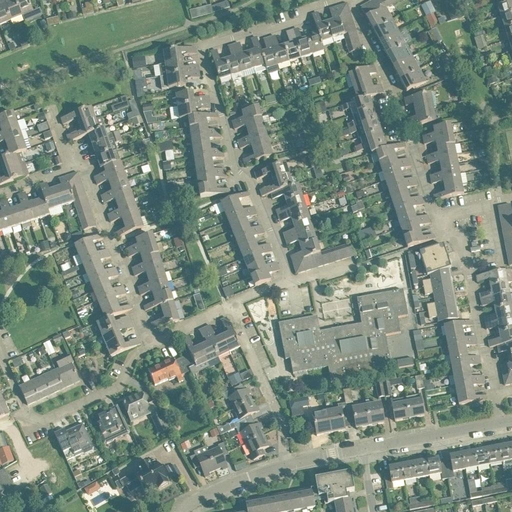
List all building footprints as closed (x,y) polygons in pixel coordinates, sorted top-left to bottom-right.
[(0,0),(0,25),(11,21),(1,0),(0,0)] [(1,0),(11,21),(22,16),(15,1),(10,3),(8,0),(1,0)] [(17,0),(15,1),(22,16),(33,12),(28,0),(17,0)] [(378,13),(383,10),(378,0),(374,0),(372,2),(378,13)] [(378,0),(383,10),(386,8),(389,7),(384,0),(378,0)] [(498,6),(501,18),(511,14),(511,1),(494,7),(498,6)] [(367,4),(373,16),(378,13),(372,2),(367,4)] [(430,2),(421,6),(426,17),(433,14),(436,13),(430,2)] [(483,3),(472,7),(474,13),(485,9),(483,4),(483,3)] [(332,39),(344,36),(344,35),(342,30),(340,23),(338,18),(350,14),(347,4),(329,10),(333,21),(327,23),(332,39)] [(361,8),(366,19),(373,16),(367,4),(361,8)] [(471,6),(465,9),(467,15),(473,12),(471,6)] [(366,19),(373,31),(393,20),(386,8),(383,10),(378,13),(373,16),(366,19)] [(460,10),(449,14),(451,20),(463,17),(460,10)] [(321,43),(322,43),(332,39),(327,23),(322,25),(318,13),(312,15),(315,24),(321,43)] [(352,20),(350,14),(338,18),(340,23),(352,20)] [(435,29),(433,25),(438,23),(433,14),(426,17),(425,18),(432,31),(435,29)] [(467,15),(471,27),(477,25),(473,14),(467,15)] [(511,14),(501,18),(505,29),(511,26),(511,14)] [(354,26),(352,20),(340,23),(342,30),(354,26)] [(373,31),(380,43),(399,33),(393,20),(373,31)] [(307,39),(312,55),(324,52),(322,43),(321,43),(315,24),(309,26),(313,37),(307,39)] [(342,30),(344,35),(356,32),(354,26),(342,30)] [(292,31),(301,59),(312,55),(307,39),(302,41),(298,29),(292,31)] [(285,46),(290,62),(301,59),(292,31),(286,33),(290,44),(285,46)] [(344,36),(345,42),(357,38),(356,32),(344,35),(344,36)] [(380,43),(386,55),(406,45),(399,33),(380,43)] [(269,38),(278,66),(290,62),(285,46),(279,48),(275,36),(269,38)] [(480,37),(474,39),(478,50),(483,48),(480,37)] [(249,53),(254,69),(256,74),(266,71),(266,70),(265,66),(261,53),(262,53),(257,38),(251,40),(254,51),(249,53)] [(262,53),(261,53),(265,66),(266,70),(266,71),(268,75),(280,72),(278,66),(269,38),(263,40),(267,51),(262,53)] [(357,38),(345,42),(347,48),(359,44),(357,38)] [(11,43),(14,51),(21,48),(18,40),(11,43)] [(240,43),(234,45),(242,73),(254,69),(249,53),(243,55),(240,43)] [(359,44),(347,48),(349,54),(351,53),(356,52),(359,51),(361,50),(359,44)] [(231,59),(226,60),(231,77),(232,81),(244,78),(242,73),(234,45),(228,47),(231,59)] [(386,55),(393,68),(413,57),(406,45),(386,55)] [(165,65),(182,62),(181,55),(184,55),(184,56),(196,54),(195,48),(163,52),(165,65)] [(217,51),(211,53),(219,80),(231,77),(226,60),(220,62),(217,51)] [(482,56),(480,57),(480,59),(481,61),(496,57),(495,54),(495,52),(488,54),(482,56)] [(393,68),(400,80),(419,70),(413,57),(393,68)] [(140,58),(132,59),(134,69),(141,68),(140,58)] [(161,77),(199,72),(198,66),(186,68),(186,69),(183,69),(182,62),(165,65),(159,65),(159,66),(154,67),(156,78),(161,77)] [(349,75),(354,89),(371,83),(369,76),(377,74),(374,66),(349,75)] [(340,70),(332,73),(334,80),(343,76),(340,70)] [(400,80),(407,93),(426,82),(419,70),(400,80)] [(167,77),(167,79),(169,89),(186,86),(185,79),(187,79),(187,80),(200,78),(199,72),(161,77),(161,78),(167,77)] [(146,79),(135,81),(137,98),(144,97),(143,91),(147,90),(146,79)] [(369,97),(370,98),(383,93),(381,86),(373,88),(371,83),(354,89),(358,101),(369,97)] [(176,95),(178,108),(210,103),(209,97),(196,99),(196,100),(194,100),(193,93),(176,95)] [(414,105),(415,111),(433,108),(430,94),(404,99),(406,107),(414,105)] [(354,102),(350,104),(351,109),(353,116),(373,109),(370,98),(369,97),(358,101),(354,102)] [(324,102),(314,104),(317,115),(327,112),(324,102)] [(40,103),(33,106),(35,112),(42,109),(40,103)] [(179,120),(188,118),(196,117),(195,110),(198,110),(198,111),(210,109),(210,103),(178,108),(179,120)] [(152,105),(141,107),(143,113),(153,112),(152,105)] [(310,105),(298,108),(300,117),(312,113),(310,105)] [(92,108),(61,119),(63,125),(73,122),(72,121),(75,120),(77,119),(79,126),(96,119),(96,118),(92,108)] [(233,126),(261,118),(258,108),(249,111),(242,113),(244,119),(232,122),(233,126)] [(416,118),(408,119),(410,127),(436,122),(433,108),(415,111),(416,118)] [(373,109),(353,116),(356,122),(357,127),(377,120),(373,109)] [(153,112),(143,113),(148,125),(159,123),(158,117),(154,118),(153,112)] [(0,127),(0,128),(16,122),(13,113),(0,117),(0,127)] [(188,118),(189,128),(207,126),(206,120),(218,118),(217,114),(196,117),(188,118)] [(248,132),(264,128),(264,127),(271,125),(268,116),(261,118),(233,126),(235,130),(246,127),(248,132)] [(77,133),(67,136),(69,142),(79,139),(89,136),(88,135),(100,131),(100,130),(103,129),(106,128),(102,117),(96,119),(79,126),(82,132),(80,133),(77,134),(77,133)] [(142,123),(140,117),(132,120),(134,126),(142,123)] [(359,132),(356,133),(358,139),(360,138),(381,132),(377,120),(357,127),(359,132)] [(0,138),(20,132),(16,122),(0,128),(2,134),(0,134),(0,138)] [(423,141),(452,135),(450,125),(433,129),(434,134),(423,137),(423,141)] [(189,128),(191,138),(220,134),(219,130),(208,132),(207,126),(189,128)] [(238,141),(239,145),(267,137),(264,128),(248,132),(249,138),(238,141)] [(100,131),(88,135),(89,136),(92,146),(108,141),(112,140),(112,139),(110,135),(106,136),(103,129),(100,130),(100,131)] [(7,147),(23,141),(20,132),(0,138),(0,143),(5,142),(7,147)] [(53,138),(50,132),(43,134),(45,140),(53,138)] [(381,132),(360,138),(363,145),(364,150),(369,149),(371,154),(387,149),(385,143),(381,132)] [(156,143),(163,142),(162,133),(155,134),(156,143)] [(191,138),(193,148),(210,146),(209,140),(221,138),(220,134),(191,138)] [(437,148),(454,145),(452,135),(423,141),(424,145),(436,143),(437,148)] [(251,146),(253,152),(270,147),(267,137),(239,145),(240,149),(251,146)] [(299,140),(295,141),(297,149),(305,147),(302,139),(299,140)] [(108,141),(92,146),(96,158),(112,152),(117,150),(115,144),(114,144),(112,140),(108,141)] [(0,155),(0,160),(20,153),(27,151),(23,141),(7,147),(9,153),(0,155)] [(155,144),(159,153),(168,152),(166,142),(155,144)] [(152,149),(150,144),(145,146),(138,148),(141,155),(147,153),(146,151),(152,149)] [(376,153),(379,162),(395,157),(393,152),(405,148),(403,144),(387,149),(376,153)] [(427,161),(456,155),(454,145),(437,148),(438,154),(426,156),(427,161)] [(193,148),(194,158),(223,154),(222,150),(211,151),(210,146),(193,148)] [(255,157),(243,160),(244,165),(272,157),(270,147),(253,152),(255,157)] [(116,163),(120,162),(121,162),(117,150),(112,152),(96,158),(101,169),(104,168),(116,164),(116,163)] [(0,165),(1,165),(3,172),(25,164),(20,153),(0,160),(0,165)] [(194,158),(196,168),(213,166),(212,160),(224,158),(223,154),(194,158)] [(441,168),(458,165),(456,155),(427,161),(428,165),(440,163),(441,168)] [(379,162),(382,172),(410,163),(408,159),(397,163),(395,157),(379,162)] [(317,160),(310,162),(312,169),(319,166),(317,160)] [(96,182),(123,172),(120,162),(116,163),(116,164),(104,168),(106,173),(94,178),(96,182)] [(163,163),(164,172),(171,170),(170,162),(163,163)] [(382,172),(385,181),(402,176),(400,171),(411,167),(410,163),(382,172)] [(2,178),(0,179),(0,186),(29,176),(25,164),(3,172),(5,179),(3,180),(2,178)] [(273,181),(289,176),(285,164),(255,174),(257,180),(269,176),(268,175),(271,174),(273,181)] [(430,176),(431,180),(460,175),(458,165),(441,168),(442,174),(430,176)] [(153,179),(148,166),(141,168),(146,181),(153,179)] [(196,168),(197,178),(226,174),(225,169),(213,171),(213,166),(196,168)] [(111,187),(127,181),(123,172),(96,182),(97,186),(109,182),(111,187)] [(166,173),(167,182),(174,181),(172,172),(166,173)] [(77,173),(65,177),(67,183),(80,180),(77,173)] [(197,178),(199,188),(216,186),(215,180),(226,178),(226,174),(197,178)] [(348,175),(341,177),(343,184),(350,181),(348,175)] [(443,182),(445,188),(462,185),(460,175),(431,180),(432,184),(443,182)] [(293,187),(289,176),(273,181),(275,187),(272,188),(272,187),(260,191),(262,197),(271,194),(293,187)] [(385,181),(388,191),(416,182),(415,178),(403,182),(402,176),(385,181)] [(56,189),(61,207),(74,203),(73,201),(71,195),(69,189),(67,183),(65,177),(59,180),(62,187),(56,189)] [(80,180),(67,183),(69,189),(81,185),(80,180)] [(103,201),(130,191),(127,181),(111,187),(112,192),(101,196),(103,201)] [(388,191),(392,201),(408,195),(406,190),(417,186),(416,182),(388,191)] [(48,211),(61,207),(56,189),(49,191),(47,184),(39,186),(40,188),(48,211)] [(69,189),(71,195),(83,191),(81,185),(69,189)] [(286,202),(303,197),(299,185),(293,187),(271,194),(273,200),(284,196),(286,202)] [(434,196),(435,200),(463,195),(462,185),(445,188),(446,194),(434,196)] [(199,188),(200,198),(229,194),(228,189),(216,191),(216,186),(199,188)] [(35,203),(40,219),(50,216),(48,211),(40,188),(36,190),(40,201),(35,203)] [(71,195),(73,201),(85,197),(83,191),(71,195)] [(117,206),(133,200),(130,191),(103,201),(104,204),(115,200),(117,206)] [(219,215),(224,213),(240,206),(238,201),(249,197),(248,192),(215,206),(219,215)] [(21,195),(31,222),(40,219),(35,203),(29,205),(25,193),(21,195)] [(21,207),(16,209),(21,225),(31,222),(21,195),(17,196),(21,207)] [(392,201),(395,210),(422,201),(421,197),(410,201),(408,195),(392,201)] [(73,201),(74,203),(76,207),(88,203),(85,197),(73,201)] [(278,217),(306,209),(303,197),(286,202),(288,207),(276,211),(278,217)] [(6,200),(2,201),(11,229),(21,225),(16,209),(10,211),(6,200)] [(108,215),(109,219),(137,210),(133,200),(117,206),(119,211),(108,215)] [(0,207),(2,214),(0,214),(0,226),(2,232),(11,229),(2,201),(0,201),(0,207)] [(395,210),(398,220),(414,214),(412,209),(424,205),(422,201),(395,210)] [(88,203),(76,207),(77,213),(89,209),(88,203)] [(498,207),(500,218),(511,215),(511,213),(510,205),(498,207)] [(224,213),(228,222),(255,211),(254,207),(243,212),(240,206),(224,213)] [(91,215),(89,209),(77,213),(79,219),(91,215)] [(293,225),(310,220),(306,209),(278,217),(280,223),(291,219),(293,225)] [(122,219),(124,225),(140,219),(137,210),(109,219),(111,223),(122,219)] [(228,222),(232,231),(248,225),(246,220),(257,215),(255,211),(228,222)] [(398,220),(401,229),(429,220),(427,216),(416,220),(414,214),(398,220)] [(93,221),(91,215),(79,219),(81,224),(93,221)] [(511,215),(500,218),(501,224),(511,221),(511,215)] [(126,230),(114,234),(116,238),(143,229),(143,228),(148,226),(145,217),(140,219),(124,225),(126,230)] [(283,234),(285,240),(313,231),(310,220),(293,225),(295,230),(283,234)] [(401,229),(404,239),(421,233),(419,228),(430,224),(429,220),(401,229)] [(96,227),(93,221),(81,224),(84,231),(96,227)] [(511,221),(501,224),(502,230),(511,228),(511,221)] [(232,231),(236,241),(263,230),(261,226),(250,230),(248,225),(232,231)] [(368,229),(359,233),(362,242),(371,239),(368,229)] [(236,241),(240,250),(255,244),(253,238),(264,234),(263,230),(236,241)] [(299,242),(300,248),(317,243),(313,231),(285,240),(287,246),(299,242)] [(404,239),(408,248),(435,239),(434,235),(422,239),(421,233),(404,239)] [(511,234),(503,236),(505,242),(511,240),(511,234)] [(75,246),(79,255),(94,249),(92,244),(103,239),(102,235),(75,246)] [(127,253),(155,245),(152,235),(136,240),(138,246),(126,250),(127,253)] [(180,238),(173,240),(176,249),(183,246),(180,238)] [(302,253),(291,257),(296,274),(307,271),(303,260),(309,258),(315,256),(321,254),(317,243),(300,248),(302,253)] [(240,250),(243,259),(270,248),(269,244),(258,249),(255,244),(240,250)] [(142,259),(158,254),(155,245),(127,253),(129,258),(140,254),(142,259)] [(350,245),(344,246),(348,258),(354,256),(350,245)] [(438,247),(419,253),(422,262),(423,262),(425,271),(427,276),(430,275),(448,269),(451,268),(449,263),(446,254),(443,245),(439,246),(438,247)] [(344,246),(338,248),(342,260),(348,258),(344,246)] [(243,259),(247,269),(263,262),(261,257),(272,252),(270,248),(243,259)] [(338,248),(332,250),(336,262),(342,260),(338,248)] [(79,255),(82,265),(109,254),(108,250),(97,254),(94,249),(79,255)] [(332,250),(326,252),(330,264),(336,262),(332,250)] [(326,252),(321,254),(324,266),(330,264),(326,252)] [(82,265),(86,274),(102,267),(100,262),(111,258),(109,254),(82,265)] [(133,273),(161,264),(158,254),(142,259),(144,265),(132,269),(133,273)] [(324,266),(321,254),(315,256),(318,267),(324,266)] [(318,267),(315,256),(309,258),(312,269),(318,267)] [(312,269),(309,258),(303,260),(307,271),(312,269)] [(247,269),(251,278),(278,267),(276,263),(265,267),(263,262),(247,269)] [(148,279),(164,274),(161,264),(133,273),(135,277),(146,273),(148,279)] [(69,270),(61,274),(63,277),(66,276),(71,274),(81,270),(79,266),(69,270)] [(86,274),(90,283),(117,272),(115,268),(104,273),(102,267),(86,274)] [(217,270),(220,278),(228,275),(225,267),(217,270)] [(251,278),(255,287),(271,281),(268,275),(279,271),(278,267),(251,278)] [(431,280),(422,282),(424,289),(452,283),(451,275),(449,275),(448,269),(430,275),(430,276),(431,280)] [(489,281),(490,287),(507,284),(511,282),(511,281),(510,270),(476,277),(477,283),(489,281)] [(90,283),(94,293),(110,286),(108,281),(119,276),(117,272),(90,283)] [(139,292),(167,283),(164,274),(148,279),(150,284),(138,288),(139,292)] [(152,292),(154,298),(170,293),(167,283),(139,292),(141,296),(152,292)] [(452,283),(424,289),(425,296),(433,294),(434,299),(453,295),(452,292),(454,292),(452,283)] [(480,294),(481,301),(511,295),(511,294),(509,295),(507,284),(490,287),(491,292),(480,294)] [(94,293),(98,302),(125,291),(123,287),(112,291),(110,286),(94,293)] [(231,286),(224,289),(227,297),(235,294),(231,286)] [(317,317),(278,324),(283,350),(284,350),(286,360),(290,359),(293,374),(306,372),(328,368),(331,384),(341,382),(377,375),(376,370),(391,367),(386,336),(401,334),(398,319),(408,317),(403,290),(357,299),(362,325),(320,332),(317,317)] [(98,302),(102,311),(117,305),(115,299),(126,295),(125,291),(98,302)] [(145,311),(161,306),(173,302),(170,293),(154,298),(156,303),(144,307),(145,311)] [(435,304),(427,305),(428,312),(457,307),(455,299),(454,299),(453,295),(434,299),(435,304)] [(494,304),(495,311),(511,308),(511,307),(511,306),(511,295),(481,301),(482,307),(494,304)] [(165,319),(151,324),(153,330),(179,322),(173,302),(161,306),(165,319)] [(102,311),(105,320),(113,317),(113,318),(132,309),(131,305),(120,310),(117,305),(102,311)] [(457,307),(428,312),(429,319),(438,317),(439,323),(457,319),(457,316),(458,315),(457,307)] [(484,318),(485,324),(511,319),(511,312),(511,308),(495,311),(496,316),(484,318)] [(97,324),(101,335),(131,323),(129,317),(117,322),(118,323),(115,324),(113,318),(113,317),(105,320),(97,324)] [(222,337),(229,353),(240,347),(227,318),(221,321),(226,332),(227,332),(228,334),(222,337)] [(499,334),(511,331),(511,319),(485,324),(486,330),(498,328),(499,334)] [(444,327),(446,337),(463,333),(461,328),(473,326),(473,321),(444,327)] [(101,335),(106,346),(122,339),(119,333),(122,332),(122,333),(134,328),(131,323),(101,335)] [(205,329),(218,358),(229,353),(222,337),(216,340),(214,338),(216,337),(210,326),(205,329)] [(200,348),(208,363),(218,358),(205,329),(199,331),(204,343),(205,342),(207,345),(200,348)] [(64,335),(67,340),(74,337),(71,331),(64,335)] [(490,348),(498,347),(511,343),(511,331),(499,334),(500,340),(488,342),(490,348)] [(446,337),(448,346),(476,341),(475,337),(464,339),(463,333),(446,337)] [(195,366),(190,369),(191,371),(193,376),(210,368),(208,363),(200,348),(194,351),(193,348),(194,347),(189,336),(183,339),(195,366)] [(122,339),(106,346),(111,357),(141,345),(138,339),(127,344),(127,345),(124,346),(122,339)] [(448,346),(450,356),(466,353),(465,348),(477,345),(476,341),(448,346)] [(507,352),(508,359),(511,358),(511,343),(498,347),(499,354),(507,352)] [(450,356),(451,366),(480,361),(479,357),(467,359),(466,353),(450,356)] [(58,369),(67,388),(80,382),(72,364),(73,363),(70,356),(56,363),(59,369),(58,369)] [(190,369),(188,366),(184,357),(175,362),(173,359),(162,364),(162,365),(148,371),(155,386),(169,380),(169,381),(176,378),(179,383),(184,381),(181,375),(191,371),(190,369)] [(20,358),(12,362),(15,369),(24,365),(20,358)] [(509,365),(501,366),(505,386),(511,385),(509,373),(511,372),(511,358),(508,359),(509,365)] [(398,368),(413,366),(412,359),(397,362),(398,368)] [(451,366),(453,376),(470,373),(469,367),(481,365),(480,361),(451,366)] [(45,375),(54,394),(67,388),(58,369),(45,375)] [(250,371),(241,376),(243,382),(253,377),(250,371)] [(453,376),(455,386),(484,381),(483,376),(471,379),(470,373),(453,376)] [(32,381),(41,400),(54,394),(45,375),(32,381)] [(239,375),(229,380),(233,386),(242,382),(240,377),(239,375)] [(425,389),(424,387),(422,376),(415,378),(418,390),(425,389)] [(19,387),(28,406),(41,400),(32,381),(19,387)] [(455,386),(457,396),(474,393),(473,387),(484,385),(484,381),(455,386)] [(382,384),(385,397),(392,396),(390,387),(389,383),(382,384)] [(376,385),(378,398),(385,397),(382,384),(376,385)] [(235,389),(221,395),(223,399),(226,400),(228,399),(234,410),(252,401),(249,395),(251,394),(249,389),(238,394),(235,389)] [(343,391),(346,404),(353,403),(351,390),(343,391)] [(457,396),(459,406),(487,401),(486,396),(475,398),(474,393),(457,396)] [(123,403),(127,412),(132,423),(151,414),(142,394),(123,403)] [(420,396),(406,398),(409,417),(416,415),(416,418),(424,416),(420,396)] [(308,398),(289,402),(291,410),(309,407),(308,398)] [(391,401),(393,412),(395,422),(402,420),(402,418),(409,417),(406,398),(391,401)] [(233,424),(236,429),(253,421),(250,415),(259,411),(257,407),(255,408),(252,401),(234,410),(239,421),(233,424)] [(369,401),(366,402),(370,426),(384,424),(380,404),(371,406),(370,402),(369,401)] [(0,403),(0,418),(9,414),(4,402),(0,403)] [(352,409),(354,419),(356,429),(370,426),(366,402),(365,402),(366,406),(352,409)] [(345,404),(337,406),(338,410),(327,413),(331,434),(345,431),(342,417),(348,416),(345,404)] [(327,413),(323,413),(313,415),(317,436),(331,434),(327,413)] [(98,424),(104,440),(106,444),(130,434),(123,419),(116,422),(112,414),(107,417),(106,414),(98,417),(100,423),(98,424)] [(169,431),(160,415),(152,418),(160,435),(169,431)] [(240,433),(246,445),(264,436),(261,429),(263,428),(260,424),(255,426),(253,421),(236,429),(238,434),(240,433)] [(54,434),(67,461),(93,449),(83,427),(73,432),(74,435),(68,437),(66,432),(65,429),(54,434)] [(220,427),(217,428),(221,436),(227,433),(224,428),(220,427)] [(217,429),(209,433),(212,439),(219,435),(217,429)] [(228,434),(231,439),(237,436),(235,431),(228,434)] [(246,445),(249,452),(253,461),(265,456),(262,450),(269,447),(264,436),(246,445)] [(188,442),(181,445),(183,451),(191,447),(188,442)] [(219,448),(208,453),(216,471),(222,468),(223,470),(228,468),(223,457),(229,455),(224,444),(218,446),(219,448)] [(500,447),(499,447),(502,463),(511,461),(511,452),(511,445),(507,446),(506,446),(506,445),(499,446),(500,447)] [(488,449),(487,449),(490,465),(502,463),(499,447),(498,447),(495,448),(494,448),(493,447),(487,448),(488,449)] [(8,448),(0,450),(0,458),(3,466),(13,462),(8,448)] [(190,458),(191,460),(195,469),(200,467),(205,478),(210,476),(209,474),(216,471),(208,453),(205,448),(194,453),(195,456),(190,458)] [(475,452),(474,452),(477,468),(490,465),(487,449),(486,450),(483,450),(481,450),(481,449),(475,450),(475,452)] [(463,454),(462,454),(465,470),(477,468),(474,452),(471,452),(469,453),(469,451),(463,453),(463,454)] [(451,462),(445,463),(448,479),(454,478),(453,472),(465,470),(462,454),(459,455),(457,455),(457,454),(451,455),(451,456),(450,456),(451,462)] [(427,461),(425,461),(429,477),(441,475),(442,480),(448,479),(445,463),(439,464),(438,459),(437,459),(434,459),(433,460),(432,458),(426,459),(427,461)] [(139,470),(118,482),(122,489),(126,487),(130,494),(142,487),(145,493),(156,486),(158,490),(169,484),(168,481),(174,477),(175,479),(181,476),(176,467),(175,466),(170,469),(168,467),(162,471),(158,464),(155,460),(150,464),(149,462),(139,468),(139,470)] [(245,461),(234,466),(236,471),(247,466),(245,461)] [(414,463),(413,463),(416,480),(429,477),(425,461),(422,462),(420,462),(420,461),(414,462),(414,463)] [(402,465),(401,466),(404,482),(416,480),(413,463),(410,464),(408,464),(408,463),(402,464),(402,465)] [(390,474),(384,475),(387,491),(393,489),(392,484),(404,482),(401,466),(398,466),(396,466),(396,465),(390,466),(390,468),(389,468),(390,474)] [(117,468),(112,471),(115,477),(120,474),(117,468)] [(0,511),(2,511),(5,511),(0,502),(0,494),(14,486),(4,469),(0,471),(0,511)] [(79,471),(72,474),(76,482),(83,479),(81,475),(79,471)] [(325,505),(347,500),(346,493),(354,492),(351,473),(342,475),(342,477),(335,479),(335,476),(332,477),(332,479),(325,481),(324,478),(315,480),(317,488),(311,489),(311,492),(314,508),(315,508),(314,502),(324,500),(325,505)] [(97,482),(84,489),(88,496),(101,489),(97,482)] [(493,486),(495,495),(508,492),(507,487),(506,487),(506,484),(503,484),(503,483),(496,484),(497,486),(493,486)] [(39,490),(44,499),(53,494),(47,485),(39,490)] [(294,511),(306,510),(314,508),(311,492),(304,494),(304,491),(298,492),(298,495),(291,496),(291,493),(284,494),(285,497),(278,498),(277,496),(271,497),(272,500),(265,501),(264,498),(258,499),(259,502),(252,504),(251,501),(242,502),(243,511),(294,511)] [(347,500),(335,503),(336,511),(355,511),(355,510),(353,510),(351,504),(354,503),(353,499),(347,500)]
